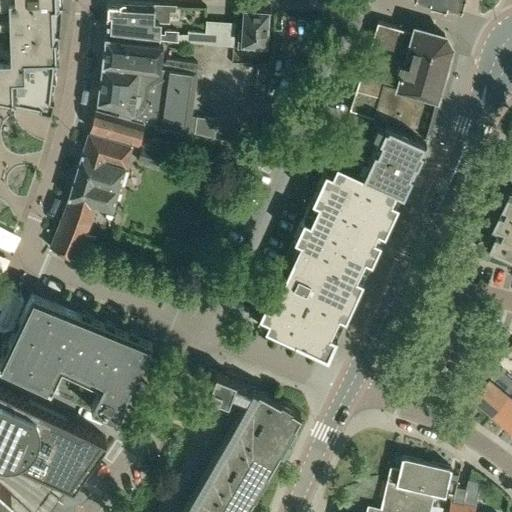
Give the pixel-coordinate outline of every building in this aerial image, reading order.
[(0,0),(0,93),(16,97),(40,102),(40,103),(49,105),(52,105),(55,93),(53,92),(58,54),(59,54),(58,26),(61,26),(61,16),(61,0),(0,0)] [(176,5),(107,0),(105,32),(181,41),(181,35),(178,35),(178,31),(165,30),(164,34),(159,33),(159,21),(168,21),(169,11),(175,12),(176,5)] [(415,0),(461,12),(464,0),(415,0)] [(266,43),(267,10),(242,8),(241,31),(238,31),(237,47),(251,48),(251,43),(266,43)] [(234,20),(204,18),(203,31),(203,43),(232,45),(234,20)] [(437,98),(452,44),(444,34),(414,25),(413,30),(376,19),(350,107),(426,133),(436,98),(437,98)] [(105,35),(101,66),(159,71),(160,61),(162,41),(105,35)] [(135,120),(144,123),(145,122),(189,133),(191,116),(197,63),(167,58),(165,62),(160,61),(159,71),(101,66),(98,98),(95,108),(135,120)] [(271,75),(271,61),(261,61),(260,74),(271,75)] [(141,136),(144,123),(135,120),(95,108),(90,128),(142,144),(169,150),(171,141),(141,136)] [(207,137),(215,140),(218,120),(207,118),(196,117),(194,134),(207,137)] [(361,171),(402,190),(403,188),(425,139),(385,120),(361,171)] [(342,121),(340,138),(363,141),(365,123),(342,121)] [(131,145),(89,132),(68,196),(69,197),(66,205),(50,245),(49,246),(75,258),(75,257),(85,260),(95,236),(85,231),(96,205),(112,209),(131,145)] [(158,164),(162,151),(141,145),(137,158),(158,164)] [(235,150),(232,164),(254,170),(262,156),(235,150)] [(292,156),(270,168),(277,180),(298,168),(292,156)] [(361,171),(329,157),(283,257),(290,260),(274,293),(268,290),(258,313),(261,314),(257,322),(326,354),(336,334),(329,331),(338,313),(344,316),(362,277),(355,274),(359,266),(365,269),(402,190),(361,171)] [(511,192),(495,227),(501,229),(495,242),(487,237),(482,239),(479,244),(481,249),(491,254),(493,248),(511,257),(511,192)] [(213,276),(210,274),(205,272),(199,282),(207,286),(213,276)] [(0,364),(114,419),(115,417),(151,340),(31,290),(0,354),(0,364)] [(430,346),(444,308),(433,304),(419,342),(430,346)] [(250,401),(231,433),(184,511),(242,511),(301,412),(258,387),(214,370),(206,389),(208,390),(203,400),(222,408),(226,398),(228,399),(230,394),(250,401)] [(473,395),(492,412),(509,392),(490,376),(473,395)] [(0,511),(10,493),(0,483),(0,455),(1,455),(4,456),(6,456),(9,456),(12,455),(72,484),(72,483),(72,481),(103,438),(105,437),(106,437),(0,385),(0,511)] [(492,412),(511,427),(511,425),(511,395),(509,392),(492,412)] [(427,511),(433,489),(453,493),(455,486),(456,478),(448,477),(451,464),(401,453),(399,466),(389,464),(380,509),(366,506),(364,511),(427,511)] [(472,511),(474,502),(463,500),(465,488),(455,486),(453,493),(452,498),(451,497),(448,511),(472,511)]
